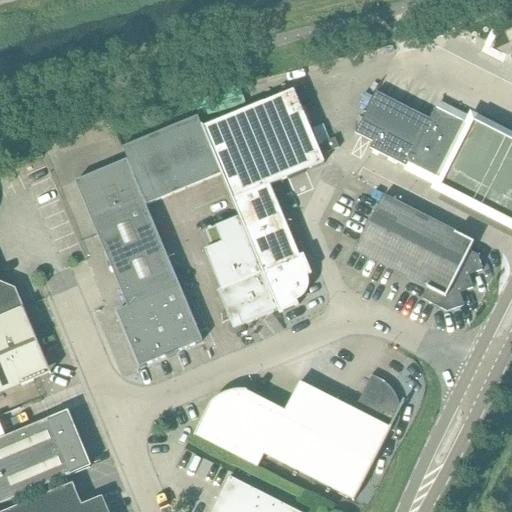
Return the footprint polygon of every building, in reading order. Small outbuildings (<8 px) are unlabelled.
[(202,126),(221,175),(238,215),(278,311),(279,314),(299,306),(297,301),(300,300),(303,298),(305,295),(307,292),(308,289),(309,286),(309,283),(308,279),(307,276),(312,274),(304,255),(300,257),(270,186),(325,163),(294,89),(203,127),(202,126)] [(376,93),(355,134),(373,143),(370,149),(433,181),(440,179),(467,126),(465,119),(442,107),(435,109),(430,120),(376,93)] [(511,131),(470,110),(431,187),(511,228),(511,131)] [(202,126),(198,117),(160,133),(184,190),(221,175),(202,126)] [(123,148),(128,160),(146,206),(150,215),(173,205),(170,196),(184,190),(160,133),(123,148)] [(327,153),(339,148),(335,138),(323,144),(327,153)] [(128,307),(117,312),(140,368),(203,342),(150,215),(146,206),(128,160),(75,182),(128,307)] [(422,299),(437,307),(446,312),(464,306),(460,293),(473,288),(469,275),(482,271),(478,257),(480,256),(479,255),(477,255),(470,252),(474,243),(383,197),(355,252),(427,289),(422,299)] [(238,215),(203,229),(210,247),(204,249),(221,291),(218,292),(234,329),(278,311),(238,215)] [(0,319),(24,309),(15,289),(0,282),(0,319)] [(51,374),(24,309),(0,319),(0,394),(21,385),(21,387),(34,381),(51,374)] [(354,410),(300,383),(285,412),(247,392),(247,391),(246,391),(240,390),(233,391),(227,393),(221,396),(215,399),(210,403),(194,436),(195,437),(195,436),(258,468),(264,455),(354,500),(390,430),(394,433),(397,428),(399,422),(400,416),(400,410),(399,405),(397,399),(394,394),(391,389),(387,385),(382,381),(371,376),(354,410)] [(0,505),(90,468),(67,412),(0,440),(0,505)] [(297,511),(229,478),(211,511),(297,511)] [(106,511),(100,498),(82,506),(73,484),(4,511),(106,511)]
